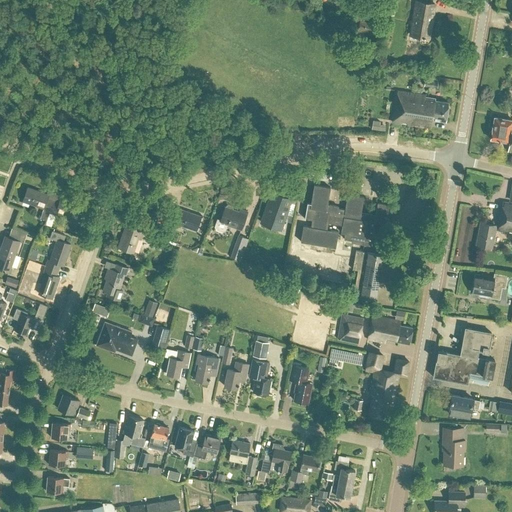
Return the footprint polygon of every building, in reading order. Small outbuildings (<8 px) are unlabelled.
[(394,15),(397,1),(389,0),(387,0),(385,13),(394,15)] [(429,37),(435,4),(417,0),(411,34),(429,37)] [(367,20),(368,13),(362,11),(361,13),(354,12),(351,25),(358,27),(358,30),(377,34),(380,23),(367,20)] [(437,87),(438,80),(425,78),(424,85),(437,87)] [(445,121),(448,102),(435,100),(435,98),(425,96),(426,95),(397,90),(392,122),(431,128),(432,119),(445,121)] [(511,119),(493,116),(491,131),(489,132),(488,135),(490,137),(490,139),(509,142),(508,151),(511,151),(511,119)] [(380,120),(374,119),(372,128),(384,129),(385,124),(380,123),(380,120)] [(340,204),(329,202),(332,186),(331,186),(315,183),(311,203),(307,202),(305,218),(312,219),(311,225),(304,224),(301,240),(336,246),(339,230),(327,228),(329,222),(343,224),(342,231),(345,232),(344,238),(352,239),(351,241),(357,242),(371,244),(371,243),(375,221),(390,224),(394,204),(378,202),(376,213),(361,211),(364,196),(348,193),(346,207),(339,206),(340,204)] [(40,217),(46,220),(55,196),(28,186),(23,200),(43,207),(40,217)] [(291,198),(293,191),(280,187),(278,193),(271,190),(259,222),(281,230),(293,198),(291,198)] [(55,196),(46,220),(45,224),(51,226),(56,212),(84,221),(86,213),(80,211),(82,205),(71,202),(72,199),(61,195),(60,198),(55,196)] [(511,231),(511,202),(502,200),(498,224),(480,221),(476,244),(492,247),(496,229),(511,231)] [(238,211),(232,208),(233,207),(231,206),(232,205),(228,204),(228,205),(226,204),(221,219),(218,218),(215,224),(216,227),(223,229),(226,228),(227,224),(241,229),(248,211),(239,207),(238,211)] [(196,230),(201,216),(179,208),(174,222),(196,230)] [(127,222),(118,246),(133,252),(134,251),(138,238),(142,239),(147,222),(138,219),(136,225),(129,223),(127,222)] [(250,220),(247,228),(252,231),(256,222),(250,220)] [(169,240),(173,228),(165,226),(161,237),(169,240)] [(45,265),(58,269),(60,263),(63,264),(71,243),(63,241),(65,235),(52,230),(50,238),(57,240),(50,260),(47,259),(45,265)] [(238,235),(233,247),(243,251),(248,238),(246,237),(238,235)] [(0,267),(8,271),(18,241),(5,236),(0,249),(0,267)] [(209,252),(211,245),(204,243),(202,250),(209,252)] [(32,247),(29,258),(35,260),(38,249),(32,247)] [(376,298),(383,254),(356,249),(353,268),(358,269),(354,294),(356,294),(356,295),(363,296),(362,301),(371,302),(372,297),(376,298)] [(34,268),(36,262),(30,260),(27,266),(34,268)] [(112,262),(110,268),(103,290),(108,291),(107,295),(119,299),(122,289),(119,288),(123,273),(126,274),(128,267),(112,262)] [(56,275),(58,269),(45,265),(43,272),(46,272),(39,293),(52,298),(60,276),(56,275)] [(505,286),(507,274),(495,272),(494,277),(476,273),(472,292),(480,293),(480,294),(500,298),(502,286),(505,286)] [(464,273),(461,291),(471,293),(474,275),(464,273)] [(7,276),(5,283),(16,287),(18,280),(7,276)] [(13,302),(17,290),(10,287),(6,299),(13,302)] [(150,300),(145,313),(153,316),(158,303),(150,300)] [(29,327),(32,328),(37,316),(43,319),(48,306),(40,303),(34,317),(27,314),(28,312),(16,308),(13,317),(18,319),(14,329),(27,334),(29,327)] [(396,309),(395,318),(402,320),(404,311),(396,309)] [(358,343),(363,317),(342,313),(337,339),(358,343)] [(409,342),(412,326),(399,324),(400,320),(372,315),(368,336),(369,338),(385,342),(386,338),(409,342)] [(131,353),(134,344),(136,338),(129,336),(131,331),(105,322),(97,344),(114,350),(115,348),(131,353)] [(151,343),(165,347),(171,329),(156,324),(151,343)] [(488,351),(492,331),(464,326),(460,353),(438,349),(433,376),(467,382),(468,377),(473,378),(473,380),(488,383),(490,375),(492,375),(495,358),(486,356),(486,353),(477,352),(478,349),(488,351)] [(192,347),(194,336),(187,334),(184,346),(192,347)] [(266,358),(269,342),(267,342),(268,336),(256,334),(253,355),(266,358)] [(201,350),(203,337),(195,336),(193,348),(201,350)] [(229,363),(233,347),(225,346),(222,362),(229,363)] [(187,366),(190,353),(177,350),(175,358),(170,356),(167,373),(179,375),(181,365),(187,366)] [(216,372),(220,357),(198,353),(195,370),(197,370),(195,379),(208,381),(211,370),(216,372)] [(391,372),(380,370),(383,356),(369,353),(366,369),(374,371),(370,391),(371,391),(370,394),(373,394),(371,402),(370,402),(369,410),(368,414),(387,417),(389,403),(393,404),(398,373),(406,375),(409,362),(393,359),(391,372)] [(267,394),(271,379),(265,378),(269,361),(252,357),(249,375),(256,377),(253,391),(267,394)] [(245,379),(248,364),(236,361),(234,370),(228,368),(224,385),(237,388),(239,377),(245,379)] [(307,402),(311,383),(305,383),(307,375),(309,367),(293,364),(289,379),(296,381),(295,387),(297,387),(294,400),(307,402)] [(0,387),(9,388),(12,369),(6,368),(5,373),(0,372),(0,387)] [(9,388),(0,387),(0,402),(7,404),(9,388)] [(74,414),(77,407),(79,400),(63,394),(57,408),(74,414)] [(473,399),(473,398),(452,394),(450,406),(449,413),(469,417),(471,407),(478,408),(480,400),(473,399)] [(361,410),(364,400),(355,398),(353,408),(361,410)] [(88,419),(91,411),(80,407),(76,417),(81,419),(82,417),(88,419)] [(124,433),(123,439),(117,438),(116,456),(123,457),(124,444),(127,444),(130,442),(132,435),(138,437),(143,419),(129,416),(127,425),(124,425),(122,432),(124,433)] [(95,420),(82,419),(81,425),(95,427),(95,420)] [(69,431),(70,423),(52,422),(51,437),(66,438),(67,431),(69,431)] [(160,425),(160,423),(157,422),(156,424),(154,423),(148,445),(166,450),(169,439),(166,438),(169,427),(160,425)] [(193,455),(196,443),(190,441),(193,430),(180,426),(175,444),(184,447),(182,453),(193,455)] [(465,451),(465,440),(460,440),(461,428),(444,427),(443,446),(444,446),(444,464),(463,466),(463,450),(465,451)] [(196,443),(193,455),(192,457),(204,460),(205,457),(207,448),(217,451),(220,437),(205,433),(202,444),(196,442),(196,443)] [(247,456),(249,442),(233,439),(230,452),(230,453),(229,460),(244,463),(246,456),(247,456)] [(288,464),(290,450),(283,449),(284,444),(273,442),(272,449),(266,452),(262,451),(261,458),(263,458),(261,471),(269,472),(270,467),(277,468),(286,470),(288,464)] [(88,454),(88,447),(76,446),(76,454),(88,454)] [(67,458),(68,451),(50,449),(48,464),(64,465),(65,458),(67,458)] [(146,466),(149,453),(142,451),(139,464),(146,466)] [(317,469),(319,456),(303,453),(300,466),(301,466),(300,471),(292,469),(289,486),(300,488),(303,473),(309,474),(310,468),(317,469)] [(245,474),(253,475),(257,457),(249,455),(245,474)] [(105,470),(112,471),(113,456),(106,456),(105,470)] [(332,479),(352,482),(355,470),(347,468),(348,462),(336,459),(335,467),(340,468),(339,475),(333,473),(332,479)] [(218,472),(216,480),(223,481),(225,474),(218,472)] [(69,486),(69,478),(47,476),(46,491),(62,492),(62,485),(69,486)] [(350,496),(352,482),(332,479),(331,485),(337,486),(336,491),(330,490),(329,498),(341,501),(342,495),(350,496)] [(485,498),(486,484),(474,484),(473,497),(485,498)] [(325,504),(328,491),(319,489),(318,495),(315,495),(314,502),(325,504)] [(464,503),(465,491),(449,491),(449,500),(435,500),(434,511),(456,511),(456,503),(464,503)] [(236,505),(259,503),(258,492),(235,494),(236,505)] [(308,511),(310,499),(281,495),(280,511),(292,511),(308,511)] [(180,511),(178,497),(147,503),(148,511),(180,511)] [(129,511),(145,511),(144,503),(129,506),(129,511)] [(231,511),(230,503),(214,505),(215,511),(228,511),(231,511)]
